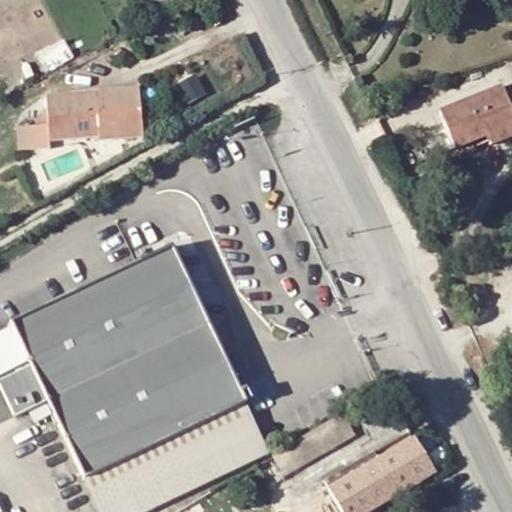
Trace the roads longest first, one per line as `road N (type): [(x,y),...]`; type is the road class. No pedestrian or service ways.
road 1 (unknown): [(410,308),(293,362),(278,360),(264,345),(222,211),(201,188),(172,182),(132,196),(73,239),(35,281),(0,300)]
road 2 (unclassified): [(262,0),(508,511)]
road 3 (unknown): [(456,402),(301,483),(276,511)]
